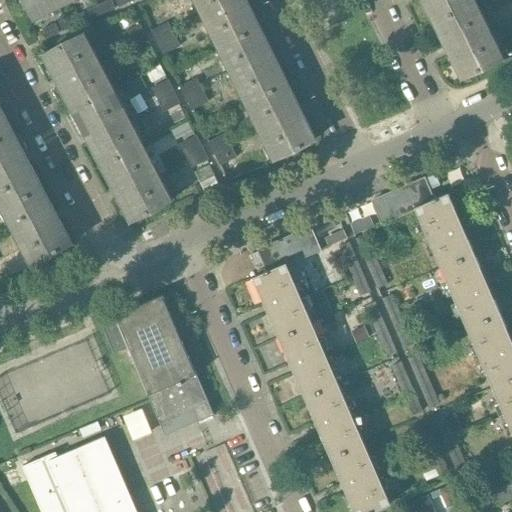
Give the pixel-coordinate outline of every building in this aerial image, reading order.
[(66,0),(23,0),(32,17),(66,0)] [(90,19),(116,8),(112,0),(109,0),(86,10),(90,19)] [(198,0),(221,46),(257,28),(243,0),(198,0)] [(425,0),(436,21),(472,3),(470,0),(425,0)] [(472,3),(436,21),(464,77),(500,59),(472,3)] [(63,32),(88,20),(83,11),(58,23),(63,32)] [(167,22),(159,27),(162,33),(165,39),(174,34),(167,22)] [(47,39),(59,33),(55,24),(42,29),(47,39)] [(135,34),(143,30),(140,24),(132,28),(135,34)] [(159,27),(150,31),(153,37),(162,33),(159,27)] [(132,28),(123,32),(129,45),(138,41),(135,34),(132,28)] [(285,84),(257,28),(221,46),(249,102),(285,84)] [(143,30),(135,34),(138,41),(146,36),(143,30)] [(153,37),(156,43),(165,39),(162,33),(153,37)] [(76,110),(112,91),(81,34),(46,53),(76,110)] [(180,46),(174,34),(165,39),(168,45),(171,51),(180,46)] [(140,47),(149,43),(146,36),(138,41),(140,47)] [(159,49),(168,45),(165,39),(156,43),(159,49)] [(135,57),(144,53),(140,47),(138,41),(129,45),(135,57)] [(149,43),(140,47),(144,53),(152,49),(149,43)] [(159,49),(163,55),(171,51),(168,45),(159,49)] [(188,82),(191,88),(194,94),(202,90),(196,78),(188,82)] [(163,90),(171,86),(168,79),(159,84),(163,90)] [(188,82),(179,87),(182,92),(191,88),(188,82)] [(159,84),(151,88),(157,100),(166,96),(163,90),(159,84)] [(285,84),(249,102),(276,159),(313,141),(285,84)] [(171,86),(163,90),(166,96),(174,92),(171,86)] [(194,94),(191,88),(182,92),(185,98),(194,94)] [(209,101),(202,90),(194,94),(197,100),(200,106),(209,101)] [(76,110),(105,165),(141,146),(112,91),(76,110)] [(169,102),(177,97),(174,92),(166,96),(169,102)] [(194,94),(185,98),(188,104),(197,100),(194,94)] [(163,113),(172,108),(169,102),(166,96),(157,100),(163,113)] [(177,97),(169,102),(172,108),(181,104),(177,97)] [(188,104),(192,110),(200,106),(197,100),(188,104)] [(0,139),(11,134),(0,114),(0,139)] [(173,129),(179,142),(194,135),(187,122),(173,129)] [(0,139),(0,199),(5,208),(41,189),(11,134),(0,139)] [(225,134),(216,138),(219,144),(222,150),(231,145),(225,134)] [(191,145),(200,141),(197,135),(189,139),(191,145)] [(216,138),(208,142),(211,148),(219,144),(216,138)] [(178,144),(182,150),(173,154),(176,159),(194,151),(191,145),(189,139),(178,144)] [(200,141),(191,145),(194,151),(203,147),(200,141)] [(211,148),(214,154),(222,150),(219,144),(211,148)] [(229,162),(237,158),(231,145),(222,150),(225,156),(229,162)] [(105,165),(120,193),(135,220),(170,202),(166,193),(141,146),(105,165)] [(197,157),(206,153),(203,147),(194,151),(197,157)] [(217,160),(225,156),(222,150),(214,154),(217,160)] [(178,165),(188,161),(191,168),(200,164),(197,157),(194,151),(176,159),(178,165)] [(206,153),(197,157),(200,164),(209,160),(206,153)] [(229,162),(225,156),(217,160),(220,166),(229,162)] [(372,201),(382,224),(415,210),(415,209),(433,200),(424,179),(392,193),(372,201)] [(70,245),(41,189),(5,208),(34,263),(70,245)] [(437,199),(433,200),(415,209),(415,210),(441,269),(474,254),(449,196),(450,195),(450,193),(437,199)] [(320,250),(310,228),(259,250),(268,271),(286,264),(287,265),(288,264),(295,280),(329,266),(322,250),(320,250)] [(365,235),(356,239),(359,247),(369,243),(365,235)] [(342,254),(352,250),(349,242),(339,246),(342,254)] [(359,247),(363,255),(372,251),(369,243),(359,247)] [(372,251),(376,260),(377,261),(382,259),(377,249),(372,251)] [(342,254),(346,263),(356,258),(352,250),(342,254)] [(363,255),(367,264),(376,260),(372,251),(363,255)] [(500,314),(489,288),(474,254),(441,269),(467,328),(500,314)] [(356,258),(346,263),(350,271),(359,267),(356,258)] [(380,268),(377,261),(376,260),(367,264),(370,272),(380,268)] [(255,279),(269,312),(280,338),(312,324),(287,265),(286,264),(268,271),(252,278),(253,280),(255,279)] [(359,267),(350,271),(353,279),(363,275),(359,267)] [(380,268),(370,272),(374,280),(383,276),(380,268)] [(363,275),(353,279),(357,288),(367,283),(363,275)] [(377,289),(387,285),(383,276),(374,280),(377,289)] [(361,296),(370,292),(367,283),(357,288),(361,296)] [(126,348),(147,396),(160,426),(193,412),(197,422),(213,415),(196,375),(196,374),(162,295),(113,316),(114,319),(101,324),(113,354),(126,348)] [(392,296),(382,300),(386,308),(395,304),(392,296)] [(375,303),(366,307),(369,315),(379,311),(375,303)] [(395,304),(386,308),(389,316),(399,312),(395,304)] [(379,311),(369,315),(373,323),(382,319),(379,311)] [(399,312),(389,316),(393,324),(402,320),(399,312)] [(467,328),(482,364),(493,388),(511,379),(511,341),(500,314),(467,328)] [(382,319),(373,323),(376,332),(386,327),(382,319)] [(402,320),(393,324),(396,333),(406,329),(402,320)] [(280,338),(291,364),(305,398),(338,384),(312,324),(280,338)] [(386,327),(376,332),(380,340),(389,336),(386,327)] [(406,329),(396,333),(400,341),(409,337),(406,329)] [(383,348),(393,344),(389,336),(380,340),(383,348)] [(404,349),(413,345),(409,337),(400,341),(404,349)] [(387,356),(396,352),(393,344),(383,348),(387,356)] [(418,356),(408,360),(412,368),(421,364),(418,356)] [(395,375),(405,371),(401,363),(392,367),(395,375)] [(425,372),(421,364),(412,368),(415,376),(425,372)] [(399,383),(408,379),(405,371),(395,375),(399,383)] [(419,384),(428,380),(425,372),(415,376),(419,384)] [(402,391),(412,387),(408,379),(399,383),(402,391)] [(511,379),(493,388),(511,432),(511,379)] [(428,380),(419,384),(422,392),(432,388),(428,380)] [(305,398),(316,424),(331,457),(364,444),(338,384),(305,398)] [(412,387),(402,391),(406,399),(415,395),(412,387)] [(432,388),(422,392),(426,400),(435,397),(432,388)] [(409,408),(419,403),(415,395),(406,399),(409,408)] [(429,408),(439,404),(435,397),(426,400),(429,408)] [(413,415),(422,411),(419,403),(409,408),(413,415)] [(444,415),(434,419),(438,428),(447,424),(444,415)] [(427,422),(418,426),(421,435),(431,431),(427,422)] [(447,424),(438,428),(441,436),(451,432),(447,424)] [(434,439),(431,431),(421,435),(425,443),(434,439)] [(451,432),(441,436),(445,444),(454,440),(451,432)] [(41,511),(136,511),(104,436),(57,457),(55,452),(21,466),(41,511)] [(438,447),(434,439),(425,443),(428,451),(438,447)] [(454,440),(445,444),(449,452),(458,448),(454,440)] [(390,504),(379,478),(364,444),(331,457),(354,511),(373,511),(390,504)] [(441,455),(438,447),(428,451),(432,459),(441,455)] [(458,448),(449,452),(452,460),(461,456),(458,448)] [(445,463),(441,455),(432,459),(435,467),(445,463)] [(455,468),(465,464),(461,456),(452,460),(455,468)] [(499,466),(511,495),(511,463),(511,461),(499,466)] [(439,475),(448,471),(445,463),(435,467),(439,475)] [(511,499),(511,495),(499,466),(487,471),(502,504),(511,499)] [(435,511),(428,496),(416,501),(420,511),(435,511)]
